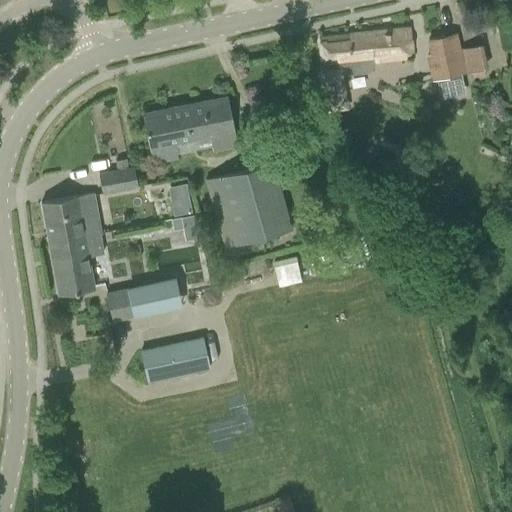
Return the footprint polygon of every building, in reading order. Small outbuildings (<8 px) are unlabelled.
[(357,74),(367,72),(366,62),(410,57),(407,28),(318,38),(322,71),(318,72),(323,111),(334,110),(334,109),(343,108),(339,71),(356,69),(357,74)] [(432,55),(427,56),(432,80),(437,79),(440,94),(465,88),(461,73),(464,72),(459,53),(458,46),(455,33),(443,36),(428,39),(432,55)] [(210,147),(235,142),(226,97),(142,113),(152,163),(177,158),(175,144),(208,137),(210,147)] [(292,228),(270,156),(204,176),(226,247),(292,228)] [(136,186),(133,166),(97,173),(101,192),(136,186)] [(185,181),(168,184),(171,199),(187,195),(185,181)] [(60,198),(40,202),(48,244),(83,238),(84,238),(80,216),(96,213),(92,192),(60,198)] [(171,216),(174,240),(199,237),(196,214),(171,216)] [(83,238),(48,244),(57,295),(77,291),(93,288),(87,254),(99,252),(103,251),(100,235),(84,238),(83,238)] [(295,255),(273,260),(279,284),(301,279),(295,255)] [(127,289),(105,294),(111,321),(133,316),(127,289)] [(186,341),(140,351),(147,382),(192,372),(209,368),(202,337),(186,341)] [(289,496),(275,501),(278,511),(294,511),(293,508),(289,496)]
